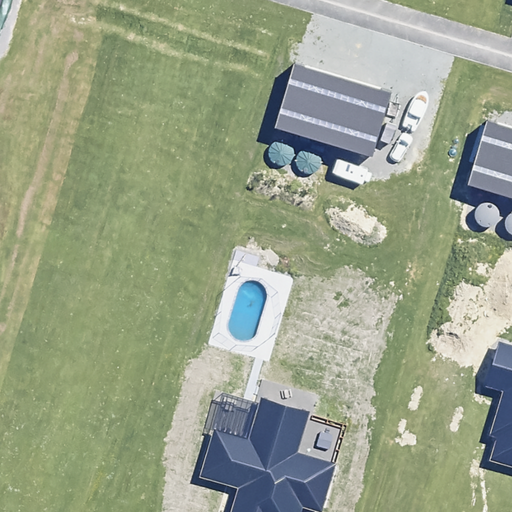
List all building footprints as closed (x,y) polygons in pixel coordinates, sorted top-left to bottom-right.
[(274,128),(373,157),(393,91),(294,63),(274,128)] [(511,126),(487,119),(467,185),(511,198),(511,126)] [(278,141),(275,143),(271,146),(270,149),(269,153),(270,157),(272,161),(275,163),(279,165),(283,165),(287,165),(290,162),(293,159),(294,155),(294,151),(293,147),(290,144),(287,141),(283,140),(278,141)] [(305,149),(302,151),(299,154),(297,158),(296,162),(297,165),(299,169),(302,172),(306,173),(310,174),(314,173),(317,171),(320,168),(321,164),(321,159),(320,155),(317,152),(314,150),(310,149),(305,149)] [(484,203),(480,205),(477,208),(475,211),(475,215),(475,219),(477,223),(480,225),(484,227),(488,227),(492,226),(495,224),(498,221),(500,217),(500,213),(498,209),(496,206),(492,203),(488,202),(484,203)] [(489,435),(497,437),(490,461),(511,467),(511,345),(499,341),(485,387),(502,392),(489,435)] [(199,478),(238,489),(231,511),(301,511),(303,507),(319,511),(321,511),(337,463),(298,451),(310,411),(261,397),(260,403),(223,392),(212,429),(214,430),(199,478)]
